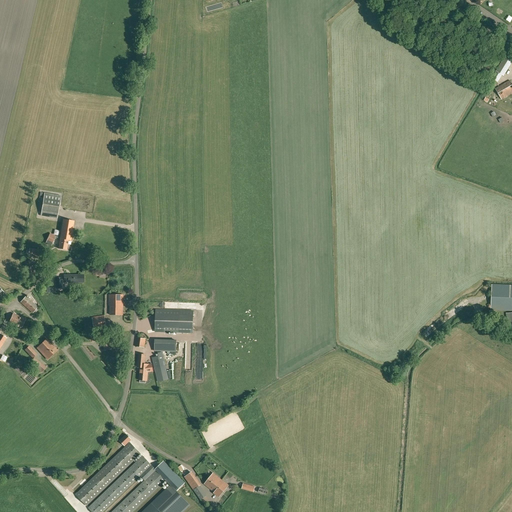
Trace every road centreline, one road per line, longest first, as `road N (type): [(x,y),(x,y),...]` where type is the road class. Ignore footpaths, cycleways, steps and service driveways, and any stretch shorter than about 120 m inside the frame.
road 1 (unclassified): [(117,418),(14,304),(65,264),(136,261)]
road 2 (unclassified): [(136,261),(133,152),(150,0)]
road 3 (unclassified): [(117,418),(136,261)]
road 4 (unclassified): [(0,475),(79,470),(100,455),(117,418)]
